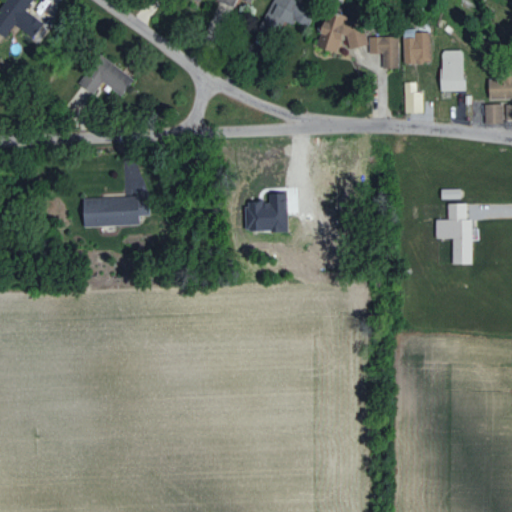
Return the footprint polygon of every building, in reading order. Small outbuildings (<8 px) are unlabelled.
[(366,44),(361,22),(328,17),(319,18),(316,34),(323,35),(321,49),(337,52),(346,48),(366,44)] [(429,62),(428,30),(400,31),(401,63),(429,62)] [(397,67),(396,35),(366,36),(366,53),(379,52),(380,67),(397,67)] [(462,90),(462,49),(438,49),(439,90),(462,90)] [(130,78),(98,53),(76,83),(90,93),(100,81),(118,95),(130,78)] [(511,98),(511,77),(485,78),(486,99),(511,98)] [(403,112),(421,112),(421,91),(415,91),(414,81),(402,81),(403,112)] [(500,122),(499,103),(482,104),(483,123),(500,122)] [(458,188),(439,188),(438,198),(458,199),(458,188)] [(284,230),(284,192),(270,193),(270,201),(242,202),(243,231),(284,230)] [(80,197),(80,225),(135,224),(135,196),(80,197)] [(450,237),(451,264),(471,264),(470,219),(464,219),(464,202),(445,203),(445,219),(433,219),(433,238),(450,237)]
